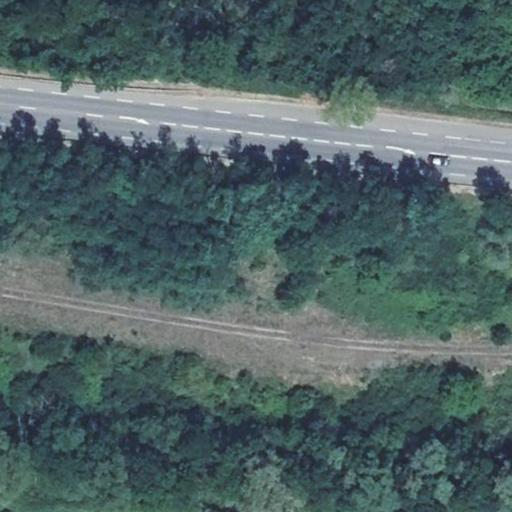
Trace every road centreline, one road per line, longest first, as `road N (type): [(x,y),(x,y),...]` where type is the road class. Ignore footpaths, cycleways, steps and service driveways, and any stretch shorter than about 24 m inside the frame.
road 1 (track): [(0,293),(252,335),(380,349),(511,351)]
road 2 (primary): [(0,107),(511,166)]
